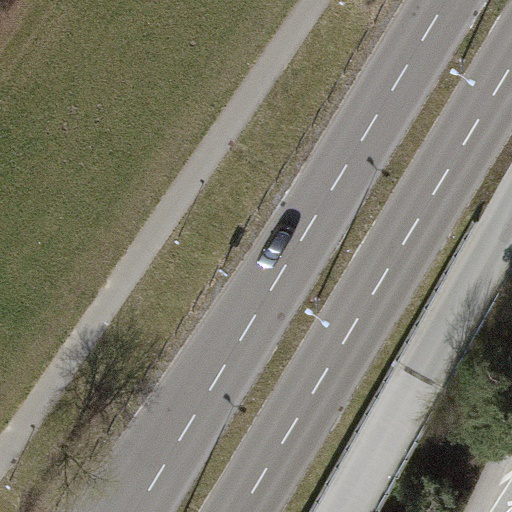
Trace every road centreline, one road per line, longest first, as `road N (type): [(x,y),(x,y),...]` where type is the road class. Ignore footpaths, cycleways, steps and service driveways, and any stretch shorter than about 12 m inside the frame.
road 1 (tertiary): [(448,0),(134,511)]
road 2 (track): [(316,0),(0,464)]
road 3 (tertiary): [(238,511),(511,64)]
road 4 (unclassified): [(343,511),(511,213)]
